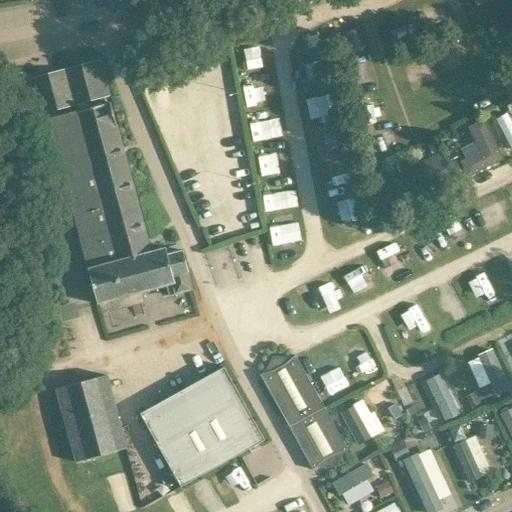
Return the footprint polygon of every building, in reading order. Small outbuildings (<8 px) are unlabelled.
[(495,41),(504,37),(507,46),(511,44),(511,15),(488,26),(495,41)] [(41,113),(46,112),(96,304),(131,295),(157,288),(160,298),(192,290),(182,250),(165,254),(164,248),(150,251),(119,136),(108,95),(104,81),(99,62),(32,80),(41,113)] [(511,120),(507,111),(495,117),(510,150),(511,148),(511,120)] [(480,152),(461,161),(465,169),(469,177),(504,159),(484,120),(469,128),(480,152)] [(439,150),(417,162),(422,173),(444,160),(439,150)] [(262,178),(290,171),(286,154),(258,160),(262,178)] [(458,157),(450,161),(457,173),(465,169),(461,161),(458,157)] [(396,161),(383,167),(388,177),(401,171),(396,161)] [(498,219),(511,215),(511,211),(508,198),(493,202),(498,219)] [(292,243),(289,226),(270,229),(273,247),(292,243)] [(454,290),(437,297),(444,314),(461,306),(454,290)] [(407,329),(423,321),(417,308),(401,315),(407,329)] [(479,388),(506,376),(494,347),(466,359),(479,388)] [(288,426),(324,406),(296,355),(293,357),(274,357),(263,374),(260,374),(288,426)] [(318,369),(333,396),(351,386),(336,359),(318,369)] [(225,365),(139,413),(181,489),(267,441),(225,365)] [(53,385),(71,461),(129,447),(110,371),(53,385)] [(445,371),(426,377),(440,420),(459,414),(445,371)] [(466,397),(471,407),(480,403),(475,392),(466,397)] [(340,412),(359,444),(384,429),(365,397),(340,412)] [(397,403),(388,407),(395,419),(404,415),(397,403)] [(511,435),(511,405),(500,411),(511,435)] [(349,450),(324,406),(288,426),(313,469),(315,467),(323,460),(334,453),(346,451),(349,450)] [(418,420),(423,433),(431,429),(426,417),(418,420)] [(480,439),(493,439),(494,427),(480,426),(480,439)] [(476,433),(452,443),(468,481),(492,471),(476,433)] [(397,461),(411,454),(405,439),(390,446),(397,461)] [(231,488),(253,478),(245,458),(223,468),(231,488)] [(373,490),(367,478),(374,475),(368,461),(333,479),(345,504),(373,490)] [(215,506),(214,481),(195,482),(196,507),(215,506)] [(393,492),(388,481),(376,486),(381,497),(393,492)] [(399,511),(401,511),(395,500),(370,511),(399,511)]
